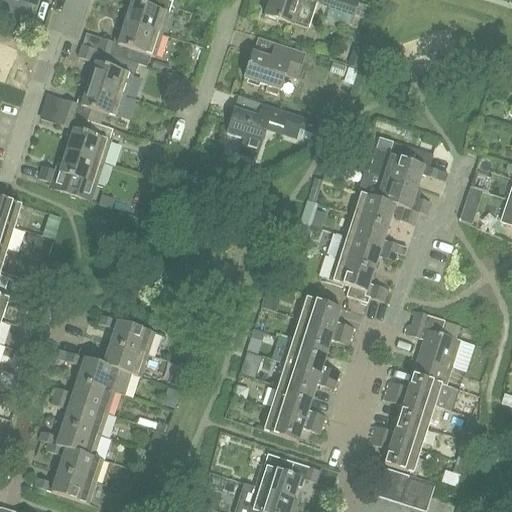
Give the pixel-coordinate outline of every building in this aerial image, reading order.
[(121,0),(131,3),(124,24),(162,36),(173,3),(162,0),(121,0)] [(307,31),(316,3),(307,0),(270,0),(265,17),(307,31)] [(353,16),(357,4),(344,0),(322,0),(321,5),(353,16)] [(155,59),(162,36),(124,24),(117,45),(102,40),(98,53),(110,56),(147,68),(150,57),(155,59)] [(295,80),(304,56),(274,46),(269,60),(254,54),(250,66),(249,66),(244,80),(267,88),(265,93),(277,97),(284,76),(295,80)] [(132,76),(106,67),(110,56),(98,53),(82,47),(78,60),(94,65),(88,86),(125,98),(132,76)] [(347,81),(351,69),(327,61),(323,73),(347,81)] [(118,120),(125,98),(88,86),(81,107),(65,101),(61,114),(87,122),(91,111),(118,120)] [(288,114),(288,115),(262,107),(258,118),(234,110),(226,135),(244,141),(242,146),(239,155),(257,162),(260,153),(259,152),(266,132),(281,137),(281,136),(296,140),(300,130),(317,135),(320,125),(304,120),(304,119),(288,114)] [(113,131),(87,122),(61,114),(57,126),(73,131),(66,152),(103,164),(111,142),(109,142),(113,131)] [(397,160),(376,153),(369,175),(416,190),(420,176),(445,184),(448,176),(428,169),(432,157),(401,147),(397,160)] [(96,186),(103,164),(66,152),(59,173),(43,168),(39,180),(92,198),(95,187),(96,186)] [(416,190),(369,175),(364,173),(357,194),(372,198),(372,199),(410,212),(420,215),(425,217),(429,204),(413,199),(416,190)] [(315,204),(321,181),(315,179),(308,202),(315,204)] [(372,198),(357,194),(350,216),(387,228),(391,215),(397,217),(396,222),(416,228),(420,215),(410,212),(372,199),(372,198)] [(0,224),(15,229),(22,206),(0,199),(0,224)] [(511,202),(507,201),(500,224),(509,228),(507,235),(511,236),(511,202)] [(303,219),(313,222),(318,206),(308,203),(303,219)] [(382,242),(387,228),(350,216),(343,238),(396,255),(404,257),(406,250),(382,242)] [(0,248),(8,251),(15,229),(0,224),(0,248)] [(396,255),(343,238),(336,236),(329,257),(373,271),(377,259),(393,264),(396,255)] [(368,286),(373,271),(329,257),(328,258),(335,261),(329,282),(349,288),(346,298),(367,305),(369,300),(383,304),(387,292),(368,286)] [(9,300),(0,296),(0,321),(2,322),(9,300)] [(307,299),(299,322),(350,338),(353,330),(335,324),(340,310),(307,299)] [(412,377),(441,387),(446,388),(461,343),(441,336),(445,323),(414,313),(406,337),(423,343),(412,377)] [(115,331),(111,344),(148,356),(155,334),(102,317),(99,326),(115,331)] [(350,338),(299,322),(292,344),(326,355),(330,342),(347,347),(350,338)] [(140,379),(148,356),(111,344),(106,358),(90,353),(87,361),(122,372),(121,373),(132,377),(140,379)] [(321,368),(326,355),(292,344),(285,366),(336,383),(339,374),(321,368)] [(122,372),(87,361),(68,355),(68,354),(60,351),(58,360),(66,362),(65,363),(82,369),(77,382),(125,398),(132,377),(121,373),(122,372)] [(336,383),(285,366),(278,388),(311,399),(316,386),(333,392),(336,383)] [(434,409),(441,387),(412,377),(408,390),(391,384),(388,393),(434,409)] [(107,415),(114,394),(125,398),(77,382),(73,395),(57,390),(54,398),(107,415)] [(307,412),(311,399),(278,388),(270,410),(322,427),(325,417),(307,412)] [(427,430),(434,409),(388,393),(385,403),(402,408),(398,421),(427,430)] [(511,409),(511,398),(505,396),(502,406),(511,409)] [(100,438),(107,415),(54,398),(51,406),(68,412),(63,425),(100,438)] [(150,420),(141,417),(139,421),(136,420),(137,416),(118,410),(115,419),(147,429),(150,420)] [(319,436),(322,427),(270,410),(263,433),(297,444),(302,430),(319,436)] [(420,453),(427,430),(398,421),(394,434),(377,428),(374,437),(420,453)] [(93,458),(100,438),(63,425),(59,439),(42,434),(39,442),(49,445),(93,459),(93,458)] [(413,475),(420,453),(374,437),(371,447),(388,452),(384,466),(413,475)] [(103,462),(93,458),(93,459),(49,445),(46,453),(63,459),(59,471),(96,484),(103,462)] [(459,454),(456,464),(464,467),(467,456),(459,454)] [(315,485),(315,484),(319,473),(294,464),(268,456),(264,468),(263,468),(256,489),(292,501),(299,480),(315,485)] [(462,475),(464,467),(456,464),(454,472),(462,475)] [(387,502),(396,474),(382,470),(373,498),(387,502)] [(88,506),(96,484),(59,471),(54,486),(38,480),(35,488),(88,506)] [(400,506),(409,478),(396,474),(387,502),(400,506)] [(413,510),(422,482),(409,478),(400,506),(413,510)] [(426,511),(435,487),(422,482),(413,510),(418,511),(426,511)] [(288,511),(292,501),(256,489),(245,486),(236,511),(288,511)]
